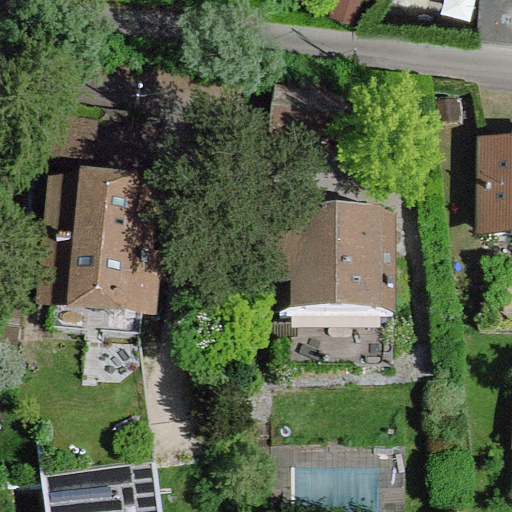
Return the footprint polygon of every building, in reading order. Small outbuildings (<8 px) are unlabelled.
[(511,0),(480,0),(477,37),(511,39),(511,0)] [(342,142),(347,101),(277,94),(272,134),(342,142)] [(511,148),(487,148),(488,242),(511,242),(511,148)] [(155,209),(152,236),(184,240),(189,185),(156,182),(155,209)] [(65,201),(55,308),(145,316),(152,236),(155,209),(65,201)] [(395,322),(395,221),(283,222),(283,323),(395,322)] [(27,243),(3,242),(1,265),(25,267),(27,243)] [(21,306),(0,304),(0,327),(20,328),(21,306)] [(166,511),(161,469),(43,481),(46,511),(166,511)]
